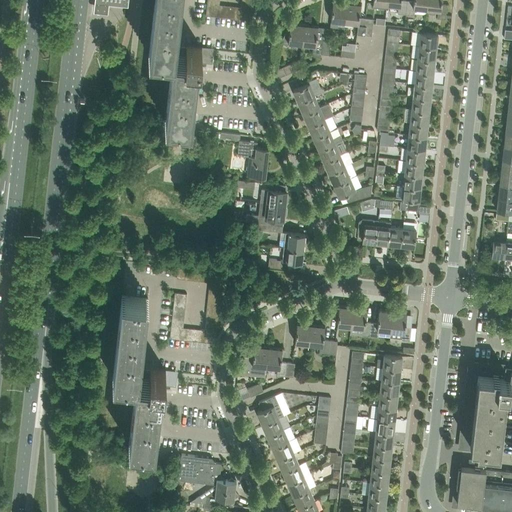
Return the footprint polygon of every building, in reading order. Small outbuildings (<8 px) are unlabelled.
[(127,0),(94,0),(93,9),(101,10),(107,11),(108,2),(127,4),(127,0)] [(181,0),(155,0),(149,54),(172,57),(165,121),(191,124),(198,60),(207,60),(208,55),(210,56),(211,49),(176,45),(181,0)] [(207,0),(206,15),(214,15),(216,4),(220,4),(220,0),(207,0)] [(245,7),(243,19),(252,20),(254,0),(252,0),(241,0),(241,6),(245,7)] [(344,26),(344,27),(347,1),(341,0),(333,0),(331,19),(345,20),(344,26)] [(398,12),(406,13),(407,0),(387,0),(387,3),(399,4),(398,12)] [(412,0),(407,0),(406,13),(414,14),(415,11),(416,11),(418,9),(422,7),(427,7),(426,13),(427,0),(413,0),(414,0),(412,0)] [(427,0),(426,13),(427,13),(427,7),(438,8),(438,17),(446,17),(447,4),(442,3),(441,0),(427,0)] [(359,22),(358,24),(364,25),(365,17),(360,16),(361,2),(347,1),(344,27),(345,27),(345,20),(359,22)] [(214,15),(224,16),(225,4),(220,4),(216,4),(214,15)] [(235,18),(243,19),(245,7),(241,6),(236,6),(235,18)] [(366,25),(365,34),(372,35),(374,18),(365,17),(364,25),(366,25)] [(289,41),(302,43),(305,23),(291,21),(289,34),(285,33),(281,42),(288,45),(289,41)] [(313,52),(321,53),(322,39),(317,38),(318,24),(305,23),(302,43),(314,44),(313,52)] [(357,33),(365,34),(366,25),(364,25),(358,24),(357,33)] [(420,31),(419,44),(437,46),(438,33),(420,31)] [(322,39),(321,53),(330,54),(331,40),(322,39)] [(342,48),(341,55),(355,56),(356,50),(356,43),(347,42),(347,44),(342,44),(342,48)] [(419,44),(418,57),(435,59),(437,46),(419,44)] [(418,57),(416,69),(434,71),(435,59),(418,57)] [(296,60),(283,66),(287,73),(299,68),(296,60)] [(416,69),(415,82),(432,84),(434,71),(416,69)] [(308,82),(294,89),(299,101),(315,94),(325,90),(324,87),(321,87),(317,78),(317,77),(308,81),(308,82)] [(415,82),(413,95),(431,97),(432,84),(415,82)] [(299,101),(304,112),(320,105),(315,94),(299,101)] [(413,95),(412,108),(430,110),(431,97),(413,95)] [(304,112),(309,124),(333,114),(328,102),(320,105),(304,112)] [(412,108),(411,121),(428,123),(430,110),(412,108)] [(332,114),(309,124),(314,136),(337,126),(332,114)] [(411,121),(409,133),(427,135),(428,123),(411,121)] [(356,123),(352,128),(354,133),(361,131),(361,124),(356,123)] [(337,126),(314,136),(319,148),(335,141),(342,138),(337,126)] [(381,130),(380,143),(388,144),(387,144),(394,145),(394,144),(395,134),(387,133),(388,130),(381,130)] [(238,133),(221,131),(220,137),(237,139),(238,133)] [(409,133),(408,146),(425,148),(427,135),(409,133)] [(250,156),(249,160),(267,162),(269,148),(257,147),(258,141),(240,139),(238,154),(250,156)] [(319,148),(324,160),(341,153),(335,141),(319,148)] [(511,145),(504,145),(502,157),(511,158),(511,145)] [(408,146),(406,159),(424,161),(425,148),(408,146)] [(324,160),(329,172),(346,165),(341,153),(324,160)] [(511,158),(502,157),(501,170),(511,171),(511,158)] [(399,159),(398,171),(405,172),(422,174),(424,161),(406,159),(406,160),(399,159)] [(267,162),(249,160),(247,174),(266,176),(267,162)] [(329,172),(334,183),(351,176),(346,165),(329,172)] [(511,171),(501,170),(499,183),(511,184),(511,171)] [(405,172),(403,184),(421,186),(422,174),(405,172)] [(351,176),(334,183),(340,196),(345,193),(348,201),(371,194),(372,183),(356,188),(351,176)] [(238,179),(238,186),(255,188),(255,181),(238,179)] [(511,184),(499,183),(498,196),(511,197),(511,184)] [(396,197),(410,198),(420,199),(421,186),(403,184),(398,184),(396,197)] [(263,188),(261,202),(267,203),(286,205),(286,203),(287,203),(289,202),(289,195),(288,194),(287,193),(287,191),(269,189),(266,188),(263,188)] [(511,197),(498,196),(497,209),(511,210),(511,197)] [(406,201),(405,209),(410,209),(419,210),(420,205),(420,202),(411,201),(406,201)] [(247,213),(246,220),(259,222),(272,223),(272,217),(284,219),(284,215),(286,216),(287,214),(287,208),(287,206),(285,206),(286,205),(267,203),(261,202),(260,215),(247,213)] [(337,216),(351,212),(348,203),(334,208),(337,216)] [(420,205),(419,210),(422,213),(429,214),(430,206),(420,205)] [(381,207),(380,216),(393,217),(394,209),(381,207)] [(359,221),(358,231),(364,232),(363,240),(376,242),(378,224),(378,219),(363,218),(359,221)] [(378,219),(376,242),(389,243),(390,225),(391,221),(378,219)] [(272,223),(259,222),(258,229),(271,230),(272,223)] [(389,243),(401,244),(403,227),(390,225),(389,243)] [(403,227),(401,244),(414,246),(416,228),(403,227)] [(279,245),(285,246),(304,248),(306,234),(280,231),(279,245)] [(492,254),(505,255),(507,240),(506,240),(500,239),(500,237),(494,236),(492,254)] [(304,248),(285,246),(283,260),(270,258),(269,266),(289,268),(290,261),(303,262),(304,248)] [(205,281),(210,281),(213,282),(215,270),(206,269),(205,281)] [(210,281),(210,289),(222,290),(224,271),(215,270),(213,282),(210,281)] [(121,300),(113,377),(137,380),(129,444),(151,446),(155,446),(156,435),(161,393),(161,392),(162,382),(165,382),(171,383),(172,378),(174,378),(175,371),(140,367),(142,357),(148,297),(131,296),(126,295),(122,295),(121,300)] [(337,324),(351,325),(353,305),(340,304),(337,324)] [(362,335),(370,336),(372,322),(366,321),(367,307),(353,305),(351,325),(363,326),(362,335)] [(380,328),(391,330),(393,310),(379,308),(378,322),(372,322),(370,336),(379,336),(380,328)] [(391,330),(390,336),(402,338),(402,339),(410,340),(412,326),(405,325),(407,313),(407,311),(393,310),(391,330)] [(170,337),(178,338),(180,326),(184,327),(184,321),(172,320),(170,337)] [(295,341),(309,342),(311,322),(297,321),(295,341)] [(320,352),(328,353),(330,339),(324,338),(325,324),(311,322),(309,342),(321,344),(320,352)] [(209,330),(208,342),(216,342),(218,325),(206,323),(205,329),(209,330)] [(178,338),(188,339),(189,328),(184,328),(184,327),(180,326),(178,338)] [(199,341),(208,342),(209,330),(205,329),(205,330),(200,330),(199,341)] [(330,339),(328,353),(337,354),(338,339),(330,339)] [(266,371),(267,365),(269,345),(254,344),(253,356),(245,355),(243,355),(242,355),(241,356),(240,357),(239,358),(239,359),(239,360),(237,372),(250,374),(251,369),(266,371)] [(277,375),(285,375),(286,362),(281,361),(283,347),(269,345),(267,365),(278,367),(277,375)] [(385,353),(383,366),(401,368),(402,355),(385,353)] [(286,362),(285,375),(294,376),(296,363),(286,362)] [(511,470),(479,467),(479,472),(461,470),(457,500),(511,506),(511,369),(506,368),(506,367),(473,363),(468,407),(463,448),(502,452),(509,392),(511,392),(511,470)] [(377,366),(376,378),(382,379),(400,381),(401,368),(383,366),(383,367),(377,366)] [(382,379),(380,392),(398,393),(400,381),(382,379)] [(248,388),(251,395),(264,390),(261,382),(248,388)] [(380,392),(379,404),(397,406),(398,393),(380,392)] [(263,409),(258,411),(263,423),(279,416),(280,416),(284,414),(275,394),(259,401),(263,409)] [(372,404),(371,416),(395,419),(397,406),(380,404),(379,404),(372,403),(372,404)] [(279,416),(263,423),(268,435),(284,428),(279,416)] [(369,416),(368,429),(376,430),(394,432),(395,419),(371,416),(369,416)] [(284,428),(268,435),(273,446),(289,439),(290,439),(295,437),(290,425),(285,427),(284,428)] [(376,430),(375,443),(392,445),(394,432),(376,430)] [(289,439),(273,446),(278,458),(294,451),(289,439)] [(375,443),(373,455),(391,457),(392,445),(375,443)] [(294,451),(278,458),(283,470),(299,463),(294,451)] [(330,451),(329,464),(334,462),(341,462),(342,455),(337,454),(338,452),(330,451)] [(179,479),(217,483),(218,477),(220,478),(222,463),(213,462),(208,456),(182,453),(182,458),(181,458),(179,479)] [(373,455),(372,468),(389,470),(391,457),(373,455)] [(299,463),(283,470),(288,482),(304,475),(299,463)] [(372,468),(371,481),(388,483),(389,470),(372,468)] [(304,475),(288,482),(293,494),(309,487),(304,475)] [(202,497),(202,502),(205,502),(218,503),(234,505),(235,497),(239,494),(236,490),(237,480),(220,478),(218,477),(217,483),(216,488),(202,497)] [(371,481),(369,494),(387,496),(388,483),(371,481)] [(309,487),(293,494),(298,505),(314,498),(309,487)] [(369,494),(368,506),(385,508),(387,496),(369,494)] [(320,511),(314,498),(298,505),(301,511),(320,511)]
